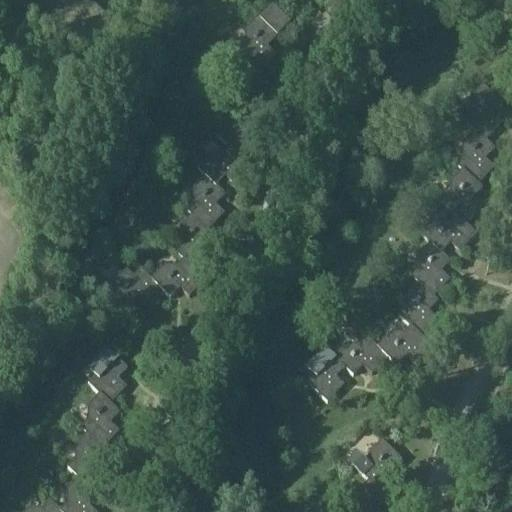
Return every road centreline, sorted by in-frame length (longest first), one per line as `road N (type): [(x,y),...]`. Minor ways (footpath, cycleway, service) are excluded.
road 1 (residential): [(143,511),(157,420),(176,368),(235,288),(269,216),(343,0)]
road 2 (residential): [(511,307),(442,461),(435,511)]
